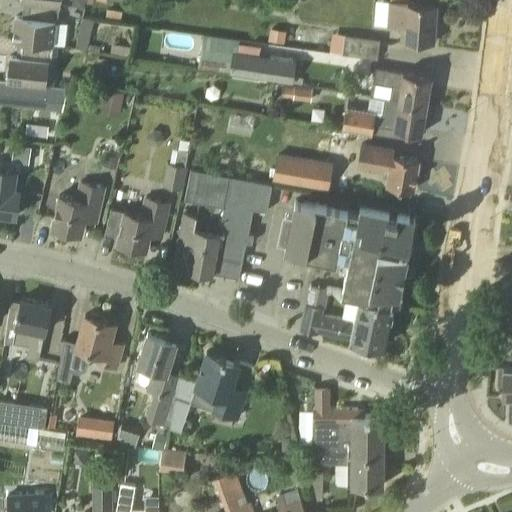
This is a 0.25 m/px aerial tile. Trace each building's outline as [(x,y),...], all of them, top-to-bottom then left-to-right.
[(57,21),(59,4),(30,0),(28,17),(16,15),(13,39),(53,43),(55,21),(57,21)] [(434,42),(437,4),(401,0),(389,0),(387,24),(402,26),(401,39),(434,42)] [(87,50),(94,20),(83,17),(76,47),(87,50)] [(378,59),(380,39),(344,34),(342,54),(378,59)] [(51,61),(53,43),(13,39),(24,40),(22,57),(9,55),(7,79),(46,84),(49,61),(51,61)] [(112,43),(111,53),(128,56),(130,46),(112,43)] [(202,46),(199,68),(230,73),(233,51),(215,48),(202,46)] [(295,61),(272,57),(233,51),(230,73),(268,79),(292,83),(295,61)] [(426,105),(431,76),(376,65),(373,82),(401,86),(399,100),(426,105)] [(7,79),(0,78),(0,100),(65,107),(68,86),(54,85),(46,84),(7,79)] [(284,85),(282,97),(293,98),(293,99),(311,102),(313,88),(295,86),(284,85)] [(104,87),(100,105),(120,109),(124,91),(104,87)] [(426,105),(399,100),(387,98),(385,112),(345,106),(341,130),(372,135),(373,126),(421,133),(426,105)] [(330,140),(326,160),(347,164),(351,144),(330,140)] [(414,189),(419,159),(392,154),(393,149),(361,144),(357,167),(389,173),(387,184),(414,189)] [(116,168),(121,151),(108,149),(103,164),(116,168)] [(276,153),(272,178),(328,188),(333,163),(276,153)] [(180,189),(185,165),(168,162),(163,185),(180,189)] [(266,211),(267,207),(272,183),(190,165),(183,196),(225,204),(218,232),(193,227),(196,215),(184,212),(175,254),(187,257),(185,267),(212,273),(213,271),(230,275),(239,277),(246,241),(252,242),(254,232),(249,231),(253,208),(266,211)] [(14,187),(17,169),(0,166),(0,213),(17,215),(20,188),(14,187)] [(85,218),(97,220),(104,186),(79,180),(75,198),(60,194),(52,226),(81,233),(85,218)] [(161,236),(169,202),(146,197),(142,214),(111,207),(105,232),(118,235),(117,242),(146,249),(150,233),(161,236)] [(285,247),(289,248),(305,251),(305,253),(348,263),(342,290),(359,294),(353,318),(323,311),(324,306),(306,302),(300,328),(317,332),(318,330),(350,337),(350,338),(362,340),(359,349),(373,352),(375,343),(384,345),(389,321),(390,321),(393,303),(391,303),(393,292),(399,293),(413,227),(407,226),(410,215),(354,204),(353,209),(310,200),(310,202),(294,199),(292,209),(288,208),(282,236),(287,238),(285,247)] [(16,217),(14,241),(30,242),(32,218),(16,217)] [(39,359),(45,330),(51,304),(22,297),(21,300),(13,341),(30,345),(27,357),(39,359)] [(11,298),(9,315),(5,342),(12,344),(13,341),(21,300),(14,299),(11,298)] [(99,315),(90,312),(89,315),(85,314),(77,345),(63,340),(59,365),(57,379),(71,381),(72,370),(79,373),(84,372),(91,349),(101,353),(98,362),(117,367),(123,344),(110,340),(113,331),(108,330),(110,321),(98,317),(99,315)] [(146,419),(164,424),(179,374),(167,371),(177,341),(148,332),(138,363),(140,364),(153,369),(149,383),(147,389),(156,391),(146,419)] [(232,384),(240,361),(207,350),(196,381),(190,401),(213,409),(237,417),(246,390),(232,384)] [(511,366),(503,366),(503,367),(502,391),(511,391),(511,393),(511,395),(511,396),(511,366)] [(0,397),(0,418),(16,421),(19,401),(0,397)] [(34,403),(31,423),(44,425),(47,405),(34,403)] [(358,407),(348,407),(313,407),(312,448),(357,448),(357,453),(384,454),(384,435),(387,435),(387,422),(384,422),(384,414),(358,414),(358,407)] [(0,438),(37,444),(39,428),(0,421),(0,438)] [(155,430),(151,445),(162,449),(167,433),(155,430)] [(186,450),(167,447),(167,449),(163,449),(159,468),(183,471),(186,450)] [(339,460),(348,460),(347,484),(383,484),(384,454),(357,453),(357,448),(312,448),(312,463),(339,463),(339,460)] [(275,511),(249,511),(235,471),(219,476),(231,511),(306,511),(298,489),(276,497),(280,510),(275,511)] [(130,511),(136,486),(121,483),(115,511),(130,511)] [(111,511),(113,484),(94,484),(94,488),(94,511),(85,511),(111,511)] [(45,511),(44,493),(20,495),(6,495),(7,511),(45,511)]
